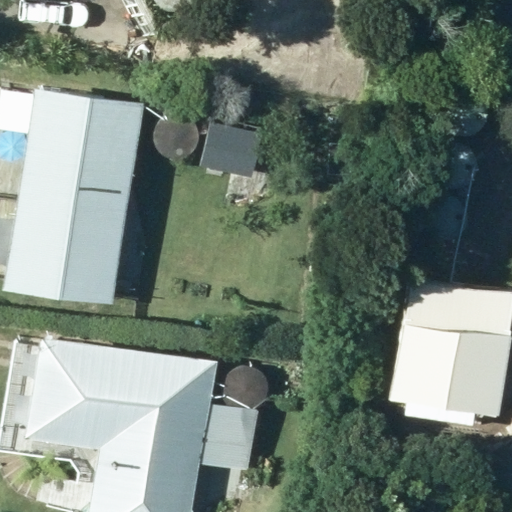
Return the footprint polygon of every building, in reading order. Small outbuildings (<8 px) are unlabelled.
[(461,226),(483,93),(443,87),(421,219),(461,226)] [(134,109),(19,91),(0,223),(0,295),(105,311),(134,109)] [(204,125),(195,166),(229,173),(237,132),(204,125)] [(488,420),(503,296),(388,281),(372,405),(488,420)] [(208,365),(24,342),(11,444),(85,453),(77,511),(184,511),(191,465),(242,472),(249,413),(202,406),(208,365)] [(9,401),(0,398),(0,421),(5,423),(9,401)]
